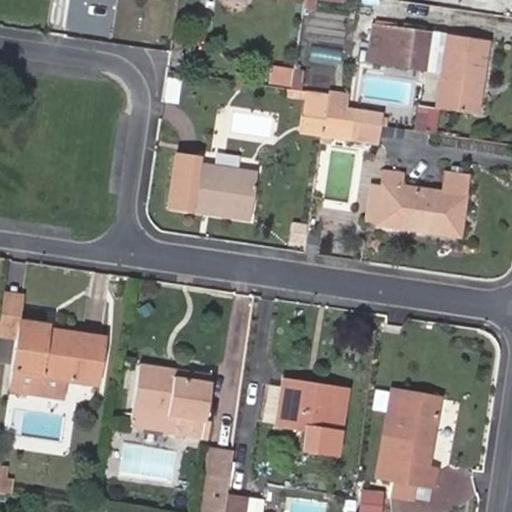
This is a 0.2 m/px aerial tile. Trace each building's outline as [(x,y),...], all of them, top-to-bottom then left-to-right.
[(366,60),(390,64),(396,24),(372,21),(366,60)] [(423,69),(429,29),(396,24),(390,64),(423,69)] [(442,72),(447,32),(429,29),(423,69),(442,72)] [(475,110),(486,38),(447,32),(442,72),(437,104),(440,105),(475,110)] [(248,65),(230,62),(227,78),(245,81),(248,65)] [(271,65),(269,84),(303,87),(305,68),(271,65)] [(243,97),(245,81),(227,78),(225,94),(243,97)] [(307,90),(291,88),(289,88),(287,96),(306,99),(307,90)] [(322,133),(325,115),(329,94),(307,90),(306,99),(301,129),(322,133)] [(380,123),(381,114),(347,108),(348,97),(329,94),(325,115),(380,123)] [(414,128),(435,132),(440,105),(437,104),(418,101),(414,128)] [(377,141),(380,123),(325,115),(322,133),(377,141)] [(254,172),(197,164),(198,158),(175,154),(167,204),(247,217),(254,172)] [(403,174),(382,170),(380,186),(376,221),(458,233),(463,193),(468,194),(471,176),(446,172),(443,191),(401,185),(403,174)] [(372,185),(367,220),(376,221),(380,186),(372,185)] [(19,322),(21,322),(25,298),(2,294),(0,309),(0,332),(17,335),(19,322)] [(19,322),(17,335),(11,370),(64,378),(96,383),(104,336),(56,328),(55,334),(48,333),(49,326),(21,322),(19,322)] [(174,369),(139,364),(131,416),(176,424),(174,433),(207,438),(209,419),(204,418),(209,382),(173,377),(174,369)] [(209,382),(211,375),(174,369),(173,377),(209,382)] [(10,378),(62,386),(64,378),(11,370),(10,378)] [(312,384),(283,379),(282,386),(310,391),(312,384)] [(346,390),(312,384),(310,391),(282,386),(277,422),(302,427),(299,450),(333,456),(337,433),(339,433),(346,390)] [(390,390),(374,475),(383,476),(387,457),(390,457),(402,392),(390,390)] [(396,479),(415,482),(433,485),(436,468),(426,466),(438,398),(402,392),(390,457),(387,457),(383,476),(396,479)] [(131,416),(130,427),(174,433),(176,424),(131,416)] [(204,472),(198,511),(206,511),(212,474),(204,472)] [(221,511),(225,493),(227,476),(212,474),(206,511),(221,511)] [(396,479),(393,496),(411,500),(415,482),(396,479)] [(243,511),(246,496),(225,493),(221,511),(243,511)] [(375,511),(365,510),(366,502),(358,501),(356,511),(375,511)]
